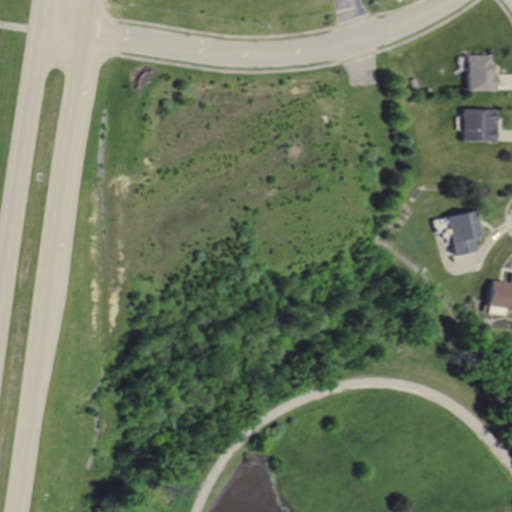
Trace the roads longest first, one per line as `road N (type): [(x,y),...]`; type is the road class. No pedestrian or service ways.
road 1 (trunk): [(39,32),(0,283)]
road 2 (trunk): [(44,282),(81,37)]
road 3 (trunk): [(7,511),(44,282)]
road 4 (residential): [(207,52),(81,37)]
road 5 (residential): [(359,41),(239,55)]
